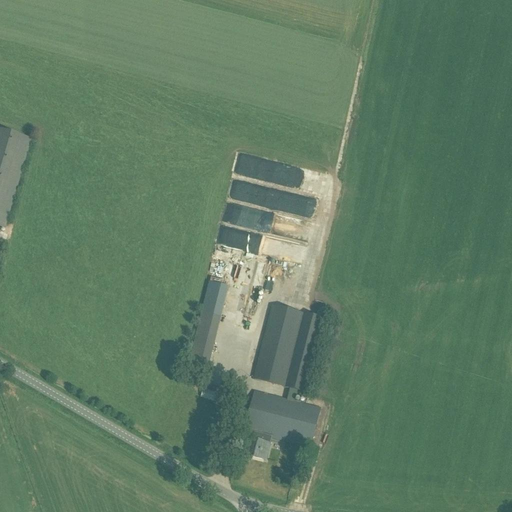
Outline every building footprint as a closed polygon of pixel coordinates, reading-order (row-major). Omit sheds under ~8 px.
[(0,228),(5,230),(31,141),(0,131),(0,228)] [(231,240),(230,251),(300,263),(303,243),(218,229),(216,243),(224,244),(225,239),(231,240)] [(236,259),(224,318),(236,320),(248,261),(236,259)] [(260,301),(263,273),(250,271),(247,300),(260,301)] [(303,316),(272,308),(253,382),(284,390),(303,316)] [(202,313),(186,374),(211,380),(215,364),(211,363),(222,317),(202,313)] [(303,316),(284,390),(306,395),(324,321),(303,316)] [(203,395),(201,399),(224,407),(226,402),(226,398),(204,390),(203,395)] [(246,439),(242,456),(266,462),(271,445),(270,445),(272,438),(311,448),(321,410),(255,393),(245,432),(249,433),(247,440),(246,439)]
